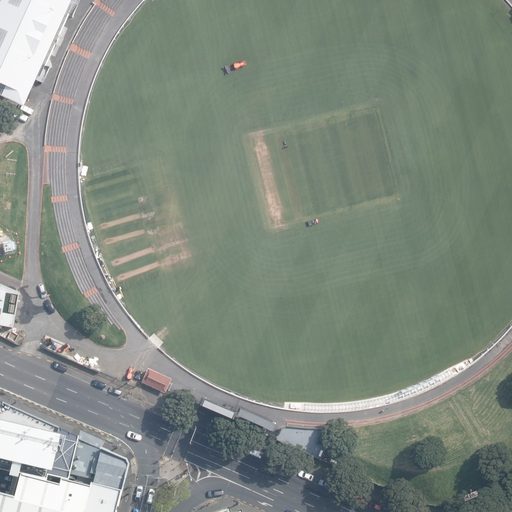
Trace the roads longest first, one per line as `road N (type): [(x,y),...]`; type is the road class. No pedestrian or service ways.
road 1 (trunk): [(140,431),(0,372)]
road 2 (trunk): [(267,488),(140,431)]
